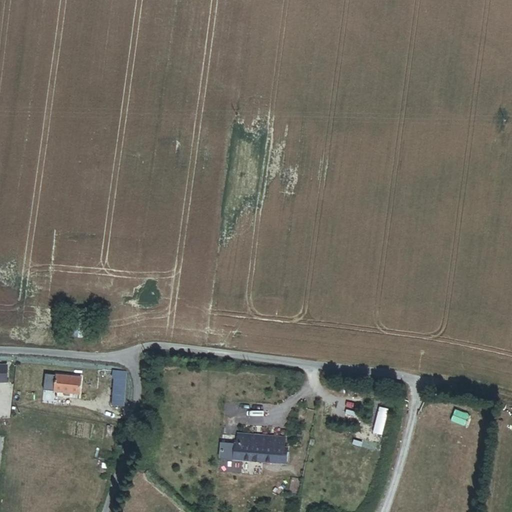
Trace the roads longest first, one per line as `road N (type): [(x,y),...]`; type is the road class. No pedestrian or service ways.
road 1 (unclassified): [(0,348),(98,354),(134,369),(138,414),(105,511)]
road 2 (unknown): [(319,365),(289,511)]
